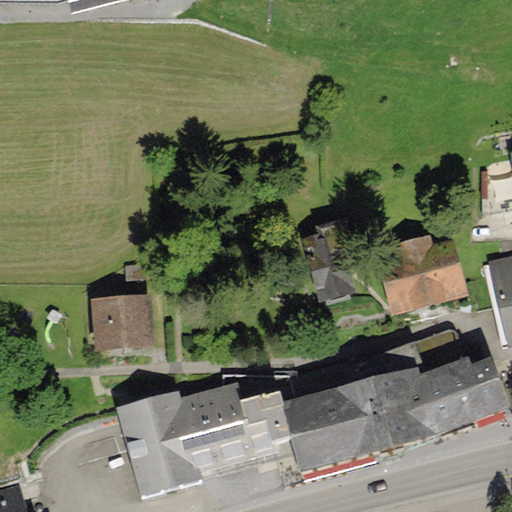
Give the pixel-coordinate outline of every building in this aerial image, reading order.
[(49,0),(52,9),(91,0),(49,0)] [(511,214),(511,160),(511,158),(486,163),(482,220),(511,214)] [(304,245),(322,310),(358,301),(338,227),(315,233),(317,242),(304,245)] [(377,265),(393,323),(470,302),(454,243),(433,249),(430,239),(391,250),(394,260),(377,265)] [(511,258),(489,264),(511,352),(511,351),(511,258)] [(147,266),(125,268),(127,285),(148,284),(147,266)] [(92,305),(97,357),(157,352),(152,300),(92,305)] [(510,418),(490,365),(473,372),(461,338),(449,332),(410,346),(278,379),(287,412),(301,462),(308,485),(410,457),(510,418)] [(115,411),(142,511),(211,494),(209,487),(301,462),(287,412),(278,379),(224,378),(223,393),(183,404),(181,394),(115,411)] [(27,511),(21,486),(0,491),(0,511),(27,511)]
